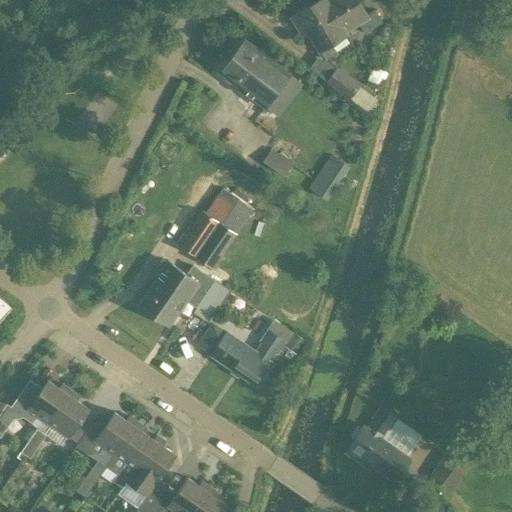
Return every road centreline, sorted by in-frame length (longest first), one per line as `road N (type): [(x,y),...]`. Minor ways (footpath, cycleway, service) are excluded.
road 1 (unclassified): [(44,311),(207,0)]
road 2 (residential): [(44,311),(268,463)]
